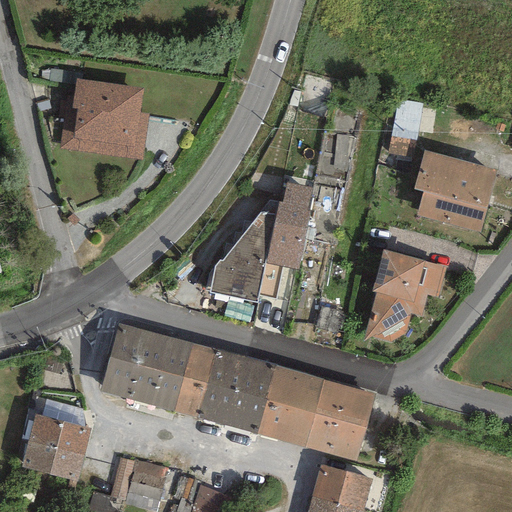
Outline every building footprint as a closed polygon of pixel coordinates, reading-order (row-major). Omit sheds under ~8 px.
[(142,93),(67,83),(58,150),(142,161),(149,115),(139,114),(142,93)] [(388,152),(412,155),(415,127),(392,125),(388,152)] [(496,173),(423,152),(412,192),(422,195),(416,217),(479,234),(496,173)] [(282,184),(275,217),(265,265),(299,272),(313,190),(282,184)] [(265,265),(275,217),(259,214),(213,268),(208,296),(257,306),(265,265)] [(444,269),(382,253),(363,343),(373,339),(388,343),(405,334),(411,316),(421,318),(427,297),(437,299),(444,269)] [(373,397),(117,326),(99,392),(354,464),(373,397)] [(39,413),(82,420),(85,406),(41,399),(39,413)] [(90,432),(34,417),(20,469),(77,483),(90,432)] [(156,510),(167,469),(116,456),(106,497),(156,510)] [(363,511),(371,482),(320,468),(307,511),(363,511)] [(190,506),(205,511),(223,511),(231,495),(200,482),(190,506)]
